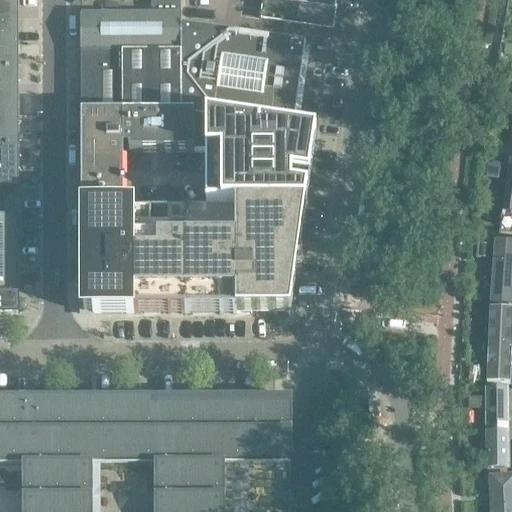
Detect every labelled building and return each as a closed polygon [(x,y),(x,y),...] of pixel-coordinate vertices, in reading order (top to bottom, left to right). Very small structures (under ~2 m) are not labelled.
[(0,0),(0,33),(17,34),(17,7),(17,0),(0,0)] [(181,16),(181,0),(81,0),(81,16),(181,16)] [(213,25),(213,0),(183,0),(183,25),(213,25)] [(263,0),(260,20),(332,30),(335,10),(333,10),(334,0),(263,0)] [(122,75),(122,55),(161,55),(161,95),(81,95),(81,115),(181,115),(181,26),(181,16),(81,16),(81,75),(122,75)] [(292,132),(305,46),(306,45),(181,26),(181,115),(194,115),(194,118),(291,132),(292,132)] [(0,72),(18,72),(17,46),(17,34),(0,33),(0,72)] [(18,188),(18,125),(18,72),(0,72),(0,186),(17,187),(17,188),(18,188)] [(505,104),(507,95),(499,93),(498,102),(505,104)] [(194,154),(194,118),(194,115),(181,115),(81,115),(81,117),(82,117),(82,162),(82,182),(83,205),(82,205),(82,207),(123,206),(123,205),(122,189),(125,189),(125,183),(123,183),(123,162),(123,150),(129,150),(129,154),(194,154)] [(292,132),(291,132),(194,118),(194,154),(206,154),(206,155),(206,207),(236,208),(244,207),(305,206),(306,206),(314,149),(292,146),(292,132)] [(511,157),(508,157),(499,232),(511,233),(511,157)] [(497,177),(498,167),(486,166),(485,175),(497,177)] [(18,215),(18,201),(6,201),(6,215),(18,215)] [(82,207),(82,315),(134,316),(134,206),(123,206),(82,207)] [(185,316),(185,207),(185,206),(168,206),(168,229),(151,229),(151,206),(133,206),(134,206),(134,316),(139,316),(168,316),(171,316),(181,316),(185,316)] [(298,250),(300,250),(300,248),(306,206),(305,206),(244,207),(244,222),(236,222),(236,253),(236,268),(248,268),(248,290),(236,290),(236,316),(237,316),(291,316),(296,275),(297,272),(295,272),(298,250)] [(236,268),(236,253),(236,208),(206,207),(185,207),(185,316),(191,316),(220,316),(223,316),(233,316),(236,316),(236,290),(248,290),(248,268),(236,268)] [(0,315),(18,316),(18,227),(18,219),(0,218),(0,315)] [(511,239),(494,239),(490,302),(511,303),(511,239)] [(511,307),(490,307),(486,383),(511,384),(511,363),(511,307)] [(485,386),(485,470),(510,470),(509,386),(485,386)] [(224,511),(224,468),(224,466),(290,466),(290,465),(291,465),(291,407),(291,404),(291,399),(66,399),(58,399),(0,399),(0,511),(224,511)] [(484,409),(484,399),(468,399),(468,409),(484,409)] [(380,414),(379,402),(379,401),(378,401),(369,402),(368,402),(368,403),(369,415),(370,415),(379,415),(380,414)] [(511,511),(511,475),(490,477),(491,511),(511,511)]
